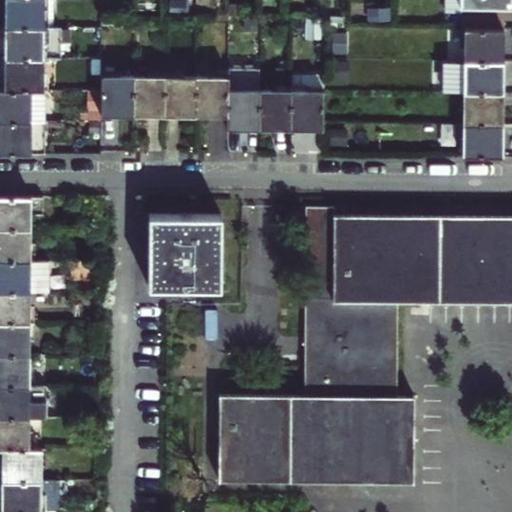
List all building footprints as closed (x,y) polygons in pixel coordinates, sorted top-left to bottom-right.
[(5,0),(6,25),(52,25),(52,0),(5,0)] [(511,0),(444,0),(445,11),(460,12),(460,28),(465,28),(498,28),(498,7),(511,7),(511,0)] [(511,7),(498,7),(498,28),(502,28),(511,28),(511,7)] [(388,9),(368,9),(368,22),(388,22),(388,9)] [(322,16),(307,16),(307,36),(322,36),(322,16)] [(52,25),(6,25),(5,56),(42,56),(59,56),(59,25),(52,25)] [(498,28),(465,28),(465,60),(501,61),(502,28),(498,28)] [(42,56),(5,56),(5,88),(42,88),(42,72),(42,56)] [(501,61),(465,60),(443,60),(443,91),(464,91),(501,92),(501,61)] [(349,64),(333,64),(333,81),(349,81),(349,64)] [(133,75),(133,112),(164,112),(164,76),(164,66),(152,65),(152,75),(133,75)] [(227,113),(227,125),(259,126),(259,89),(259,67),(227,67),(227,76),(227,113)] [(133,112),(133,75),(101,75),(101,112),(133,112)] [(290,89),(320,89),(320,76),(290,75),(290,89)] [(164,76),(164,112),(195,113),(195,76),(164,76)] [(195,76),(195,113),(227,113),(227,76),(195,76)] [(0,119),(45,120),(45,88),(42,88),(5,88),(0,87),(0,119)] [(259,89),(259,126),(290,126),(290,89),(259,89)] [(290,89),(290,126),(322,126),(323,89),(320,89),(290,89)] [(501,92),(464,91),(464,123),(501,123),(501,92)] [(0,119),(0,151),(29,152),(45,152),(45,120),(0,119)] [(464,123),(464,155),(501,155),(501,123),(464,123)] [(42,195),(0,194),(0,226),(29,227),(29,212),(42,213),(42,195)] [(511,298),(511,215),(334,214),(334,206),(306,205),(305,395),(218,394),(218,477),(413,479),(413,395),(395,395),(395,298),(511,298)] [(220,214),(149,213),(149,285),(220,285),(220,214)] [(29,227),(0,226),(0,257),(28,258),(29,227)] [(28,258),(0,257),(0,289),(28,289),(49,289),(49,258),(28,258)] [(28,289),(0,289),(0,320),(28,321),(28,289)] [(28,321),(0,320),(0,351),(28,352),(28,321)] [(28,352),(0,351),(0,383),(28,383),(28,352)] [(28,383),(0,383),(0,414),(28,414),(46,414),(46,383),(28,383)] [(28,414),(0,414),(0,445),(3,446),(27,446),(28,414)] [(3,478),(40,478),(40,446),(27,446),(3,446),(3,478)] [(2,509),(39,509),(40,478),(3,478),(2,509)]
